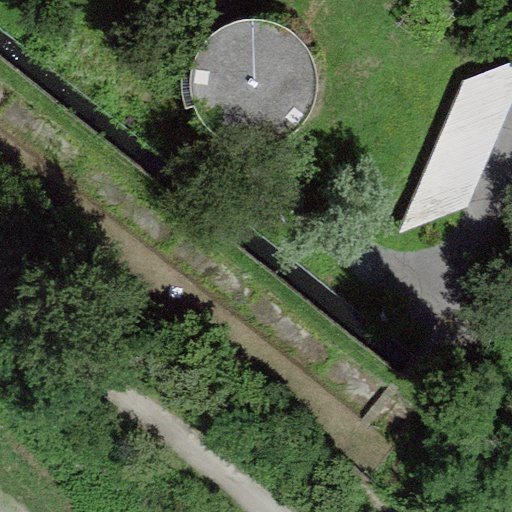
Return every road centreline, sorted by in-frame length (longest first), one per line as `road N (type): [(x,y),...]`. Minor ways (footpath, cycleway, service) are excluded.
road 1 (track): [(0,298),(263,511)]
road 2 (residential): [(436,285),(511,110)]
